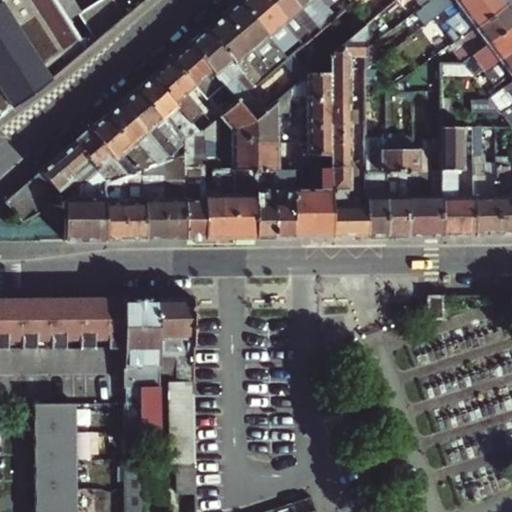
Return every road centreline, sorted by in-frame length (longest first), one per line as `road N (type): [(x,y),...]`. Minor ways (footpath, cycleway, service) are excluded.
road 1 (residential): [(0,272),(511,259)]
road 2 (residential): [(0,154),(186,0)]
